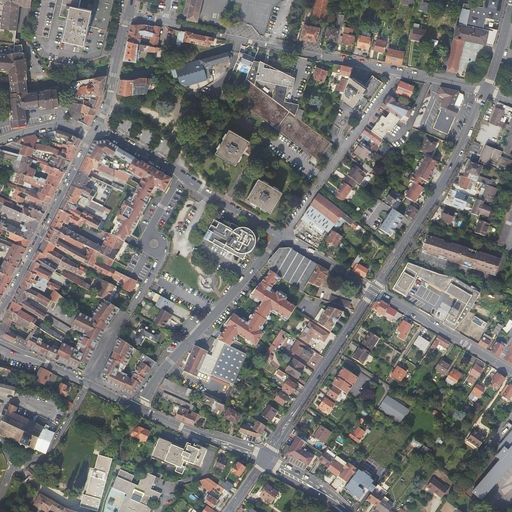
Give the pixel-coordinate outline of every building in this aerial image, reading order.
[(15,45),(19,4),(23,5),(26,6),(30,6),(31,0),(0,0),(0,69),(9,70),(10,81),(11,87),(11,92),(12,94),(8,94),(9,108),(10,108),(12,121),(11,121),(11,128),(26,127),(25,110),(47,108),(47,109),(54,108),(59,108),(57,90),(51,91),(51,90),(44,91),(44,92),(27,94),(27,91),(26,85),(26,81),(25,73),(26,73),(25,68),(26,68),(25,58),(22,59),(21,52),(20,52),(19,50),(22,49),(21,43),(17,44),(15,45)] [(36,0),(28,32),(39,35),(47,37),(55,0),(36,0)] [(63,40),(84,45),(89,26),(106,30),(112,0),(95,0),(94,5),(89,4),(88,9),(80,7),(81,0),(64,0),(60,15),(68,17),(66,26),(63,40)] [(186,0),(186,2),(190,3),(186,19),(198,22),(202,0),(186,0)] [(329,0),(316,0),(313,16),(326,19),(329,0)] [(419,9),(429,11),(430,3),(421,1),(419,9)] [(500,19),(503,7),(486,3),(485,6),(465,2),(463,9),(462,9),(458,27),(456,26),(453,38),(454,38),(447,71),(457,73),(457,72),(457,71),(464,40),(492,46),(495,37),(497,30),(485,28),(488,17),(500,19)] [(328,27),(325,40),(331,41),(331,40),(335,41),(335,42),(338,43),(340,36),(344,16),(339,15),(337,24),(338,25),(337,29),(328,27)] [(152,37),(152,40),(150,40),(150,43),(144,42),(144,46),(159,48),(158,45),(160,38),(159,37),(161,27),(153,25),(153,27),(144,24),(143,24),(138,25),(138,24),(131,25),(129,31),(129,35),(127,42),(134,44),(139,45),(139,43),(141,42),(142,35),(145,35),(145,36),(152,37)] [(301,39),(315,42),(318,29),(304,26),(301,39)] [(424,41),(426,31),(413,28),(411,39),(424,41)] [(183,42),(191,43),(192,41),(196,41),(195,44),(203,46),(206,37),(185,31),(185,32),(179,30),(176,44),(182,46),(183,42)] [(344,34),(343,37),(340,36),(338,43),(352,46),(354,36),(344,34)] [(370,38),(366,37),(366,36),(363,35),(363,37),(359,36),(357,47),(368,49),(370,38)] [(203,46),(210,47),(210,44),(213,44),(214,38),(206,37),(203,46)] [(136,63),(137,51),(141,51),(141,52),(148,53),(148,52),(155,52),(158,51),(159,48),(144,46),(139,45),(134,44),(127,42),(123,60),(136,63)] [(383,43),(382,42),(381,43),(372,42),(370,49),(384,52),(386,43),(385,43),(383,43)] [(404,52),(388,49),(385,62),(401,66),(404,52)] [(218,63),(229,60),(228,57),(233,56),(231,51),(176,68),(177,72),(179,79),(181,84),(182,89),(212,80),(208,66),(215,64),(218,63)] [(237,63),(237,64),(239,66),(244,54),(245,53),(242,52),(240,51),(237,63)] [(255,58),(244,54),(239,66),(240,66),(238,70),(248,74),(254,61),(255,58)] [(288,90),(289,88),(294,89),(296,79),(291,76),(291,74),(266,69),(265,68),(265,64),(261,62),(260,63),(254,61),(248,74),(246,80),(275,101),(279,88),(288,90)] [(352,68),(334,64),(331,71),(342,75),(342,76),(343,76),(344,76),(345,75),(349,77),(350,74),(352,68)] [(312,78),(323,82),(327,72),(316,68),(312,78)] [(349,77),(341,99),(340,98),(331,123),(343,132),(358,111),(361,113),(382,83),(372,75),(365,85),(350,74),(349,77)] [(89,94),(102,95),(107,75),(93,78),(94,81),(93,81),(93,83),(94,83),(94,84),(91,85),(86,86),(82,87),(81,88),(78,92),(83,94),(86,94),(89,94)] [(155,77),(155,76),(152,77),(147,93),(155,92),(159,81),(155,79),(155,77)] [(147,79),(140,78),(138,79),(134,80),(133,95),(137,94),(147,93),(152,77),(147,79)] [(133,95),(134,80),(120,80),(117,93),(126,96),(133,95)] [(275,101),(246,80),(237,100),(311,156),(308,160),(314,164),(330,143),(302,122),(291,114),(275,101)] [(371,132),(382,139),(387,131),(390,133),(399,120),(406,124),(412,109),(393,102),(399,94),(409,98),(413,87),(400,83),(397,91),(394,89),(381,107),(390,113),(386,119),(382,116),(371,132)] [(275,101),(291,114),(293,104),(284,102),(283,101),(288,90),(279,88),(275,101)] [(432,128),(448,134),(463,98),(463,95),(459,92),(441,88),(438,96),(443,98),(432,128)] [(97,110),(102,95),(89,94),(86,94),(85,98),(91,99),(90,102),(84,100),(84,102),(77,101),(77,103),(84,105),(97,110)] [(70,108),(84,116),(85,113),(94,115),(97,110),(84,105),(77,103),(73,102),(70,108)] [(298,108),(299,106),(293,104),(291,114),(302,122),(306,111),(298,108)] [(81,122),(84,116),(70,108),(67,115),(81,122)] [(490,123),(508,130),(511,131),(503,152),(510,155),(511,148),(511,117),(509,125),(500,121),(504,111),(496,108),(490,123)] [(89,125),(94,115),(85,113),(84,116),(81,122),(89,126),(89,125)] [(366,128),(362,134),(366,136),(379,146),(379,145),(381,141),(382,139),(371,132),(366,128)] [(69,145),(77,149),(82,141),(73,136),(57,130),(57,131),(55,137),(61,138),(64,139),(61,145),(69,146),(69,145)] [(247,142),(226,130),(213,153),(233,165),(247,142)] [(503,152),(511,131),(508,130),(500,151),(503,152)] [(37,150),(51,153),(61,157),(71,162),(77,149),(69,145),(69,146),(61,145),(53,143),(52,143),(43,141),(43,143),(55,146),(55,147),(61,148),(63,147),(68,148),(66,151),(63,150),(62,152),(48,146),(38,145),(38,146),(35,145),(38,140),(35,135),(30,136),(23,138),(25,141),(23,146),(33,150),(37,151),(37,150)] [(423,152),(431,156),(438,143),(426,137),(420,151),(417,149),(416,152),(421,155),(423,152)] [(118,148),(107,141),(94,143),(87,157),(105,165),(108,167),(109,162),(119,165),(117,170),(126,173),(135,158),(118,148)] [(354,153),(364,160),(369,152),(360,145),(354,153)] [(19,155),(33,160),(33,158),(31,157),(33,150),(23,146),(19,155)] [(397,162),(399,163),(406,148),(403,146),(397,162)] [(486,146),(481,159),(489,162),(489,161),(511,169),(511,161),(501,157),(503,152),(500,151),(486,146)] [(0,156),(17,161),(18,155),(0,150),(0,156)] [(38,162),(41,164),(65,174),(71,162),(61,157),(51,153),(49,156),(53,157),(49,164),(39,159),(39,160),(35,158),(34,161),(38,162)] [(18,173),(29,177),(45,183),(57,189),(65,174),(41,164),(39,168),(46,171),(46,173),(50,175),(47,181),(41,179),(41,180),(34,177),(37,171),(30,169),(32,162),(37,164),(38,162),(34,161),(33,160),(19,155),(18,154),(18,155),(17,161),(21,162),(18,173)] [(432,177),(430,176),(434,169),(435,170),(439,163),(423,155),(412,174),(413,175),(424,181),(428,183),(432,177)] [(114,176),(126,181),(130,175),(126,173),(117,170),(108,167),(105,165),(87,157),(80,171),(89,176),(93,167),(97,168),(97,169),(114,177),(114,176)] [(160,174),(155,172),(156,170),(136,158),(135,158),(126,173),(130,175),(137,178),(155,187),(165,191),(165,190),(172,179),(161,173),(160,174)] [(370,167),(371,165),(366,161),(362,167),(368,171),(370,167)] [(368,171),(362,167),(357,163),(355,165),(363,171),(367,174),(369,172),(368,171)] [(494,187),(496,180),(492,179),(492,180),(479,176),(482,167),(471,163),(467,172),(466,172),(464,176),(471,179),(480,182),(487,185),(494,187)] [(352,189),(353,189),(357,183),(359,185),(364,178),(360,175),(363,171),(355,165),(343,182),(352,189)] [(88,177),(89,176),(80,171),(72,186),(83,192),(81,196),(91,201),(92,201),(96,192),(96,191),(86,186),(88,181),(89,182),(89,181),(90,180),(90,179),(88,177)] [(43,194),(53,198),(57,189),(45,183),(29,177),(18,173),(15,183),(23,186),(25,182),(45,190),(43,194)] [(137,178),(130,175),(126,181),(126,183),(138,190),(134,197),(139,199),(142,193),(139,191),(140,189),(141,190),(143,186),(142,185),(142,183),(136,181),(137,178)] [(410,181),(414,183),(405,198),(414,204),(423,188),(420,187),(424,181),(413,175),(410,181)] [(464,176),(462,176),(459,185),(467,188),(468,185),(470,182),(471,179),(464,176)] [(139,199),(146,203),(155,187),(137,178),(136,181),(142,183),(142,185),(143,186),(141,190),(140,189),(139,191),(142,193),(139,199)] [(268,211),(280,192),(257,178),(245,198),(268,211)] [(53,198),(43,194),(40,193),(39,193),(32,190),(31,190),(29,189),(28,189),(27,191),(26,191),(26,190),(5,182),(4,186),(16,190),(22,192),(29,195),(49,205),(53,198)] [(341,187),(337,192),(334,196),(342,202),(352,189),(343,182),(340,186),(341,187)] [(118,189),(122,191),(123,188),(112,183),(111,186),(118,190),(118,189)] [(494,187),(487,185),(482,198),(492,201),(497,189),(494,187)] [(83,192),(72,186),(60,210),(79,220),(82,215),(100,224),(102,221),(102,220),(84,211),(83,214),(75,209),(76,209),(77,207),(77,205),(76,205),(80,197),(81,196),(83,192)] [(450,189),(448,193),(455,196),(462,199),(464,194),(450,189)] [(25,200),(19,197),(22,192),(16,190),(12,199),(23,204),(25,200)] [(393,204),(398,197),(391,192),(385,199),(393,204)] [(330,224),(338,209),(319,194),(304,215),(325,230),(328,233),(331,229),(333,225),(330,224)] [(462,199),(455,196),(452,206),(463,210),(469,196),(464,194),(462,199)] [(37,204),(36,206),(31,203),(29,208),(34,210),(44,215),(49,205),(29,195),(27,200),(37,204)] [(0,197),(0,203),(1,204),(4,205),(4,206),(14,210),(16,206),(0,197)] [(125,202),(123,207),(124,208),(122,213),(120,212),(118,214),(125,218),(135,223),(137,219),(138,220),(139,218),(137,217),(139,213),(141,214),(142,212),(141,212),(146,203),(139,199),(134,197),(133,199),(131,198),(127,204),(125,202)] [(491,207),(483,204),(484,202),(477,200),(472,214),(478,216),(480,212),(488,216),(491,207)] [(105,211),(107,211),(108,209),(92,201),(91,201),(89,206),(103,214),(105,211)] [(405,214),(413,219),(416,214),(420,208),(413,203),(411,206),(405,214)] [(0,206),(0,212),(1,213),(2,212),(26,223),(24,226),(21,225),(20,228),(23,229),(22,231),(9,225),(9,226),(0,222),(0,228),(30,242),(40,223),(22,214),(21,213),(14,210),(4,206),(4,205),(1,204),(0,206)] [(511,204),(498,244),(504,247),(511,224),(511,204)] [(40,223),(44,215),(34,210),(32,213),(24,209),(22,214),(40,223)] [(354,221),(338,209),(330,224),(333,225),(334,226),(339,216),(343,219),(351,225),(354,221)] [(403,217),(392,209),(379,229),(390,236),(403,217)] [(445,220),(444,222),(450,224),(454,213),(445,209),(441,218),(445,220)] [(86,224),(88,225),(97,229),(98,228),(100,224),(82,215),(79,220),(60,210),(51,227),(77,241),(90,248),(99,253),(102,248),(102,247),(62,226),(64,223),(68,225),(70,221),(81,227),(83,224),(84,222),(85,220),(87,221),(86,224)] [(125,230),(120,227),(125,218),(118,214),(117,217),(119,218),(115,224),(117,225),(116,226),(125,230)] [(301,219),(322,235),(325,230),(304,215),(301,219)] [(343,219),(339,216),(334,226),(338,228),(343,219)] [(125,230),(129,233),(135,223),(125,218),(120,227),(125,230)] [(244,229),(243,229),(241,229),(230,223),(228,228),(213,220),(203,239),(243,260),(246,255),(247,254),(249,253),(250,253),(251,252),(252,251),(253,249),(254,248),(255,246),(255,245),(255,243),(255,241),(255,240),(255,238),(254,236),(254,235),(253,234),(252,232),(250,231),(249,230),(247,230),(246,229),(244,229)] [(476,232),(485,236),(490,224),(480,220),(476,232)] [(135,223),(129,233),(125,230),(120,240),(124,242),(128,235),(130,236),(137,224),(135,223)] [(116,226),(115,228),(111,235),(120,240),(125,230),(116,226)] [(44,240),(56,247),(62,251),(92,267),(95,261),(96,259),(111,266),(112,265),(114,267),(116,261),(114,260),(99,253),(90,248),(85,257),(58,241),(60,238),(75,245),(77,241),(51,227),(44,240)] [(0,239),(26,250),(30,242),(0,228),(0,239)] [(332,231),(326,241),(336,247),(342,237),(332,231)] [(111,235),(109,234),(104,243),(119,252),(120,249),(123,245),(124,242),(120,240),(111,235)] [(451,246),(443,243),(443,241),(432,237),(431,239),(427,238),(423,250),(427,252),(426,254),(438,258),(439,255),(447,258),(446,260),(451,262),(452,260),(463,263),(462,265),(491,275),(492,273),(496,274),(500,262),(496,260),(496,258),(468,249),(467,251),(456,248),(456,245),(452,244),(451,246)] [(0,265),(0,272),(3,274),(11,278),(26,250),(0,239),(0,247),(10,252),(2,267),(0,265)] [(71,262),(53,251),(56,247),(44,240),(38,252),(47,257),(59,265),(61,261),(77,269),(78,266),(71,262)] [(99,253),(114,260),(119,252),(104,243),(102,247),(102,248),(99,253)] [(302,291),(308,281),(317,265),(289,248),(279,249),(268,261),(269,269),(271,270),(273,271),(280,276),(302,291)] [(45,260),(47,257),(38,252),(33,261),(34,262),(40,265),(44,267),(45,267),(55,273),(57,268),(45,260)] [(59,265),(74,273),(81,276),(83,271),(77,269),(61,261),(59,265)] [(113,278),(116,271),(95,261),(92,267),(113,278)] [(39,278),(48,281),(51,275),(39,269),(39,267),(40,265),(34,262),(33,263),(29,272),(28,271),(28,272),(37,276),(39,278)] [(357,264),(353,271),(364,277),(368,270),(357,264)] [(473,305),(483,287),(408,264),(393,289),(405,296),(417,276),(461,302),(447,326),(454,330),(463,321),(465,318),(473,305)] [(318,288),(328,271),(317,265),(308,281),(312,285),(318,288)] [(260,306),(259,305),(248,323),(235,314),(227,326),(218,340),(218,341),(229,346),(231,343),(232,344),(235,340),(237,336),(236,335),(236,334),(237,334),(252,344),(253,343),(256,345),(263,333),(259,331),(271,312),(272,310),(278,314),(288,320),(295,309),(296,307),(285,300),(287,297),(286,296),(278,292),(277,291),(276,293),(273,291),(272,291),(271,292),(269,290),(274,284),(275,284),(280,276),(273,271),(271,270),(262,284),(252,296),(260,301),(260,300),(263,302),(260,306)] [(113,278),(118,281),(122,274),(116,271),(113,278)] [(11,278),(3,274),(0,272),(0,294),(2,296),(11,278)] [(44,291),(47,286),(54,291),(54,290),(58,293),(61,287),(48,281),(39,278),(38,280),(35,279),(37,276),(28,272),(21,286),(25,288),(30,290),(32,286),(44,291)] [(74,283),(77,278),(63,272),(61,275),(74,283)] [(137,281),(122,274),(118,281),(124,284),(122,288),(131,293),(136,284),(137,281)] [(81,286),(82,287),(84,282),(77,278),(74,283),(79,285),(81,286)] [(106,301),(107,301),(115,286),(98,278),(97,281),(98,281),(94,288),(99,291),(97,295),(106,301)] [(90,286),(84,282),(82,287),(88,291),(90,288),(90,286)] [(260,283),(250,295),(252,296),(262,284),(260,283)] [(13,302),(17,304),(25,288),(21,286),(13,302)] [(71,329),(47,314),(46,315),(29,305),(30,304),(26,301),(28,298),(38,302),(48,307),(51,301),(49,299),(39,294),(30,290),(25,288),(17,304),(22,307),(67,335),(71,329)] [(62,307),(65,300),(58,293),(54,290),(54,291),(49,299),(51,301),(62,307)] [(152,299),(156,302),(155,305),(161,309),(162,309),(165,305),(169,307),(171,306),(173,302),(152,291),(150,294),(154,296),(152,299)] [(329,302),(348,308),(350,302),(331,296),(329,302)] [(118,311),(120,309),(107,301),(106,301),(104,303),(103,304),(102,303),(93,315),(95,316),(92,319),(80,313),(72,327),(84,334),(83,337),(81,336),(78,343),(80,344),(76,350),(63,344),(58,352),(50,349),(51,348),(41,343),(42,341),(39,339),(38,341),(31,337),(28,342),(29,342),(27,345),(34,349),(58,362),(59,359),(79,369),(80,369),(84,371),(86,367),(95,350),(93,350),(97,343),(98,344),(104,331),(108,325),(107,324),(115,312),(117,313),(118,311)] [(36,321),(34,320),(35,319),(21,310),(22,307),(17,304),(13,302),(9,311),(18,315),(17,316),(31,324),(31,323),(34,325),(36,321)] [(372,309),(382,316),(386,310),(390,313),(393,309),(381,302),(376,303),(372,309)] [(316,323),(330,332),(341,315),(327,306),(316,323)] [(162,309),(161,309),(153,323),(162,329),(168,319),(169,319),(172,314),(162,309)] [(386,310),(382,316),(390,320),(397,311),(393,309),(390,313),(386,310)] [(28,329),(27,330),(33,333),(37,327),(37,326),(34,325),(31,323),(31,324),(17,316),(18,315),(9,311),(8,310),(4,318),(5,318),(12,321),(28,329)] [(235,314),(234,314),(225,324),(227,326),(235,314)] [(472,314),(469,320),(480,326),(483,321),(472,314)] [(5,323),(4,324),(9,327),(12,321),(5,318),(3,322),(5,323)] [(316,323),(311,320),(310,322),(328,334),(330,332),(316,323)] [(401,321),(400,323),(401,324),(397,331),(401,333),(398,336),(404,339),(411,326),(403,321),(402,322),(401,321)] [(0,328),(0,330),(1,335),(5,336),(4,338),(10,341),(15,343),(15,342),(15,341),(18,336),(14,334),(10,332),(7,331),(9,327),(4,324),(5,323),(3,322),(0,328)] [(323,341),(328,334),(310,322),(309,322),(299,338),(308,343),(313,335),(323,341)] [(498,323),(494,331),(499,334),(503,325),(498,323)] [(40,326),(38,325),(37,326),(37,327),(46,333),(63,343),(65,339),(41,324),(40,326)] [(140,324),(131,339),(139,343),(143,335),(154,341),(158,334),(140,324)] [(283,344),(281,343),(287,333),(281,330),(272,344),(274,346),(280,349),(283,344)] [(378,338),(369,331),(361,344),(370,350),(378,338)] [(478,344),(486,349),(492,338),(485,333),(478,344)] [(28,342),(18,336),(15,341),(15,342),(21,344),(26,347),(27,345),(29,342),(28,342)] [(418,336),(413,344),(424,351),(429,343),(418,336)] [(438,342),(442,345),(441,346),(446,349),(450,343),(438,336),(428,351),(430,352),(432,349),(434,350),(438,344),(438,342)] [(156,362),(143,354),(139,360),(142,362),(135,372),(136,373),(131,381),(126,378),(126,377),(121,375),(125,366),(126,366),(130,359),(128,359),(134,348),(120,338),(113,352),(114,352),(111,359),(110,358),(103,374),(103,375),(102,377),(102,379),(103,380),(104,381),(107,382),(107,383),(133,395),(145,379),(144,378),(147,373),(148,374),(156,362)] [(242,351),(245,345),(235,340),(232,344),(231,343),(229,346),(238,350),(239,350),(242,351)] [(212,355),(207,353),(208,351),(199,347),(192,365),(188,373),(202,378),(203,374),(204,373),(231,384),(233,385),(247,354),(242,351),(239,350),(238,350),(229,346),(218,341),(212,355)] [(309,353),(306,351),(303,349),(305,345),(298,341),(291,351),(308,362),(312,355),(309,353)] [(491,351),(500,357),(505,347),(497,342),(491,351)] [(351,343),(348,347),(355,352),(358,347),(351,343)] [(511,346),(511,348),(506,345),(505,347),(500,357),(511,364),(511,363),(511,346)] [(369,353),(360,347),(352,358),(361,364),(369,353)] [(262,358),(269,363),(271,360),(270,359),(271,356),(268,354),(266,353),(262,358)] [(286,371),(297,377),(305,366),(294,359),(286,371)] [(444,377),(451,366),(440,359),(433,370),(444,377)] [(483,368),(479,365),(478,367),(477,368),(474,366),(469,374),(476,378),(483,368)] [(399,381),(405,372),(397,367),(391,376),(399,381)] [(55,375),(41,368),(35,380),(51,389),(58,376),(55,375)] [(358,378),(343,368),(331,385),(346,394),(358,378)] [(276,373),(283,378),(285,374),(279,369),(276,373)] [(452,369),(447,378),(455,383),(461,375),(452,369)] [(204,373),(203,374),(230,386),(231,384),(204,373)] [(500,386),(505,379),(497,373),(492,381),(500,386)] [(165,378),(162,384),(193,398),(196,391),(165,378)] [(291,394),(296,385),(288,380),(282,389),(291,394)] [(15,392),(17,387),(0,383),(0,392),(14,396),(14,395),(15,392)] [(66,388),(67,387),(62,384),(57,393),(66,397),(69,389),(66,388)] [(231,384),(230,386),(224,400),(226,401),(233,385),(231,384)] [(478,398),(484,389),(476,384),(470,393),(475,396),(478,398)] [(511,386),(510,385),(509,386),(506,384),(500,394),(511,402),(511,386)] [(335,400),(341,392),(333,386),(327,395),(335,400)] [(283,393),(280,391),(274,400),(283,405),(288,397),(287,397),(289,394),(284,391),(283,393)] [(413,401),(417,395),(413,392),(409,398),(413,401)] [(180,407),(188,410),(191,404),(164,393),(161,399),(180,407)] [(399,421),(407,410),(386,396),(378,408),(399,421)] [(328,413),(334,405),(324,398),(319,406),(328,413)] [(73,405),(64,399),(62,402),(66,409),(68,412),(73,405)] [(205,410),(216,414),(219,407),(208,403),(205,410)] [(18,408),(9,404),(7,409),(6,410),(5,410),(4,411),(6,411),(4,416),(2,415),(1,416),(3,417),(0,423),(0,434),(4,436),(4,438),(5,438),(5,437),(12,440),(12,441),(13,442),(13,441),(21,444),(20,445),(21,445),(22,444),(26,446),(25,447),(26,448),(27,449),(27,448),(28,448),(28,447),(29,448),(29,447),(33,449),(34,449),(34,450),(35,450),(35,448),(36,447),(38,448),(38,447),(45,451),(52,435),(43,431),(44,429),(44,428),(45,426),(44,425),(43,427),(38,425),(39,423),(37,423),(37,424),(31,422),(32,420),(31,420),(30,421),(23,418),(24,416),(23,416),(22,417),(15,414),(16,413),(18,408)] [(262,416),(271,422),(278,411),(269,406),(262,416)] [(187,423),(190,415),(187,414),(188,410),(180,407),(176,419),(187,423)] [(237,424),(242,415),(230,408),(225,416),(237,424)] [(192,411),(190,415),(187,423),(194,426),(195,421),(197,422),(200,415),(192,412),(192,411)] [(265,430),(263,429),(266,425),(258,420),(253,428),(251,428),(243,425),(239,432),(257,437),(262,435),(265,430)] [(323,443),(331,433),(321,426),(318,430),(320,431),(315,437),(323,443)] [(511,427),(511,428),(511,431),(498,448),(501,451),(496,457),(500,460),(472,493),(480,500),(511,463),(511,427)] [(149,432),(140,428),(139,429),(136,428),(132,436),(145,441),(149,432)] [(357,443),(364,433),(358,428),(354,433),(352,432),(348,437),(357,443)] [(478,448),(485,438),(474,431),(467,440),(478,448)] [(306,443),(297,437),(287,451),(288,453),(308,466),(313,457),(302,450),(306,443)] [(207,449),(187,441),(184,448),(159,438),(151,457),(176,468),(175,471),(182,475),(187,464),(199,468),(207,449)] [(327,446),(324,451),(335,459),(338,454),(327,446)] [(333,462),(335,459),(324,451),(317,460),(328,468),(333,462)] [(215,466),(224,470),(229,459),(220,455),(215,466)] [(328,468),(327,469),(337,476),(343,469),(333,462),(328,468)] [(238,463),(235,467),(234,467),(231,471),(239,477),(245,468),(238,463)] [(347,463),(343,468),(344,469),(339,477),(346,482),(352,475),(353,476),(357,471),(347,463)] [(34,478),(36,475),(29,468),(26,471),(25,473),(29,477),(29,478),(32,479),(34,478)] [(135,476),(130,474),(130,473),(121,469),(113,487),(128,493),(127,496),(126,496),(119,511),(120,511),(132,511),(133,511),(134,511),(150,511),(153,508),(133,499),(137,491),(159,501),(161,495),(151,490),(156,477),(144,472),(138,486),(131,483),(135,476)] [(358,469),(357,471),(353,476),(344,489),(347,491),(348,491),(350,492),(349,493),(353,497),(354,495),(356,497),(355,497),(359,500),(367,489),(372,492),(373,491),(377,494),(381,488),(377,485),(376,487),(371,484),(373,481),(370,478),(371,477),(362,470),(361,472),(358,469)] [(107,480),(92,477),(87,495),(84,494),(80,504),(94,507),(99,508),(106,486),(107,480)] [(208,478),(205,479),(216,487),(218,485),(208,478)] [(433,479),(427,487),(434,493),(441,484),(433,479)] [(226,481),(224,483),(223,482),(220,486),(220,487),(224,489),(228,492),(233,485),(226,481)] [(449,488),(445,485),(444,487),(441,484),(434,493),(442,498),(449,488)] [(271,503),(278,493),(267,486),(260,496),(271,503)] [(377,508),(384,498),(380,495),(379,496),(377,494),(373,491),(372,492),(367,499),(373,504),(372,504),(377,508)] [(75,511),(66,509),(40,494),(34,505),(45,511),(48,511),(50,509),(56,511),(98,511),(99,508),(94,507),(92,511),(75,511)] [(210,496),(207,494),(202,502),(205,503),(213,508),(216,504),(214,503),(216,500),(210,496)] [(386,503),(389,500),(385,497),(384,498),(377,508),(382,511),(388,511),(392,508),(386,503)]
